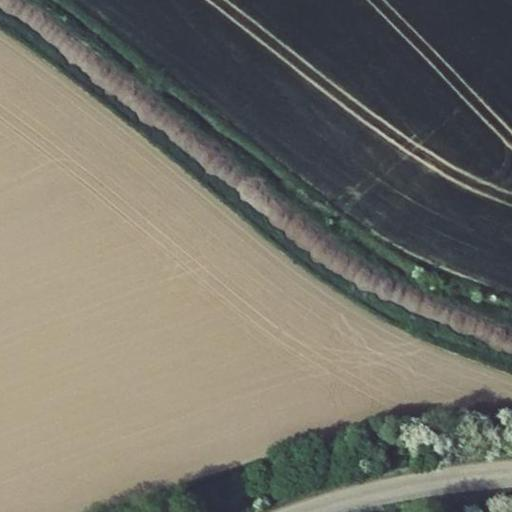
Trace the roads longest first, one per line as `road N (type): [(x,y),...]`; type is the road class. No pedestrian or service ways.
road 1 (track): [(15,0),(334,256),(388,290),(511,339)]
road 2 (unclassified): [(314,511),(414,486),(511,473)]
